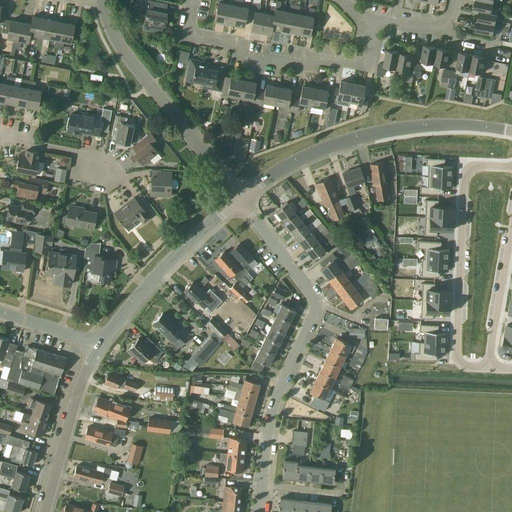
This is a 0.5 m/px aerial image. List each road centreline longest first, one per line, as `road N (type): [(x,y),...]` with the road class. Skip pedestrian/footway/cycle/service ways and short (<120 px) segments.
road 1 (residential): [(258,511),(268,428),(316,303),(238,198)]
road 2 (tertiary): [(511,132),(435,125),(360,138),(300,160),(238,198)]
road 3 (residential): [(187,0),(187,32),(234,44),(246,62),(269,66),(311,59),(368,67),(378,22)]
road 4 (residential): [(511,166),(474,165),(465,174),(457,353),(462,364),(487,367)]
road 5 (tertiary): [(238,198),(125,53),(102,1)]
road 6 (tertiary): [(238,198),(98,345)]
road 7 (tertiary): [(98,345),(44,511)]
road 8 (residential): [(487,367),(511,226)]
